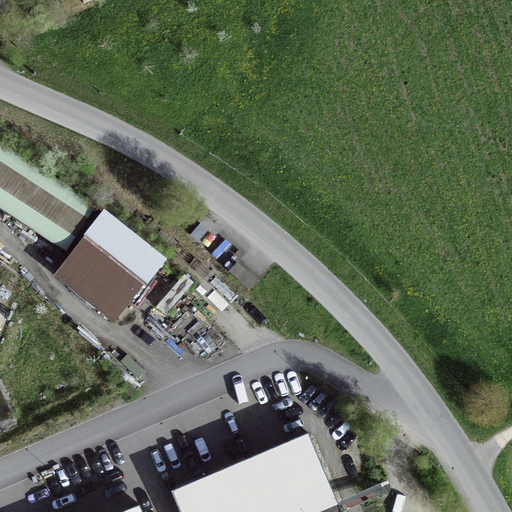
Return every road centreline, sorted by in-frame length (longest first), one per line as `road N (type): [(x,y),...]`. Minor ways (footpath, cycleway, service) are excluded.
road 1 (residential): [(0,83),(115,133),(203,185),(343,305),(421,397)]
road 2 (unclassified): [(0,473),(283,355),(321,361),(380,393),(421,397)]
road 3 (residential): [(421,397),(493,511)]
